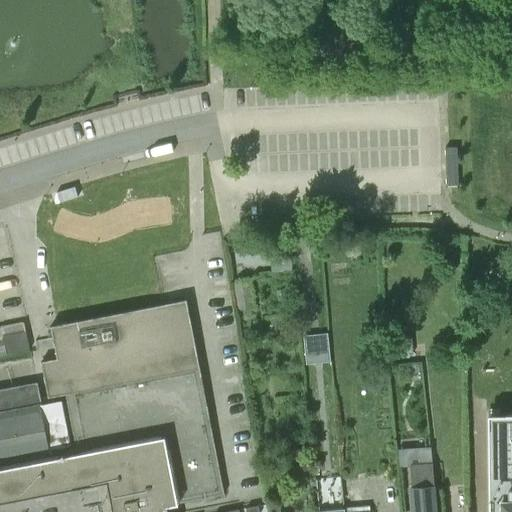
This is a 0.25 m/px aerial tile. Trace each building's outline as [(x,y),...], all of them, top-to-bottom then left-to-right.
[(74,186),(57,192),(60,202),(78,197),(74,186)] [(241,309),(254,307),(251,281),(237,283),(241,309)] [(165,511),(164,505),(224,493),(186,299),(163,304),(51,326),(57,358),(41,361),(48,397),(64,394),(75,453),(0,467),(0,502),(86,485),(87,488),(98,486),(97,483),(106,482),(112,511),(165,511)] [(307,332),(309,361),(333,359),(331,330),(307,332)] [(6,354),(29,350),(26,331),(2,335),(6,354)] [(413,353),(412,336),(400,337),(402,354),(413,353)] [(62,400),(43,404),(38,382),(0,389),(0,463),(52,453),(51,449),(71,446),(62,400)] [(511,511),(511,411),(489,412),(488,511),(511,511)] [(434,511),(430,468),(429,448),(419,448),(420,463),(411,464),(411,470),(410,470),(413,511),(434,511)]
